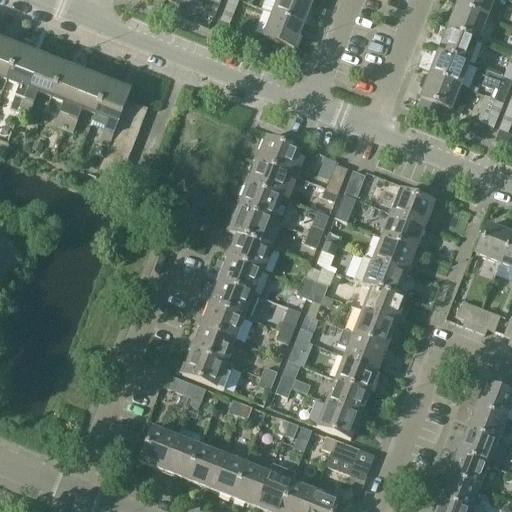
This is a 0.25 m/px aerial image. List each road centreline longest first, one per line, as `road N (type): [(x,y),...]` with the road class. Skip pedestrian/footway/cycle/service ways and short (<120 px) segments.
road 1 (residential): [(73,493),(172,245)]
road 2 (residential): [(375,511),(443,354),(469,352),(511,369)]
road 3 (residential): [(306,101),(94,21)]
road 4 (residential): [(511,179),(378,129)]
road 5 (residential): [(378,129),(428,0)]
